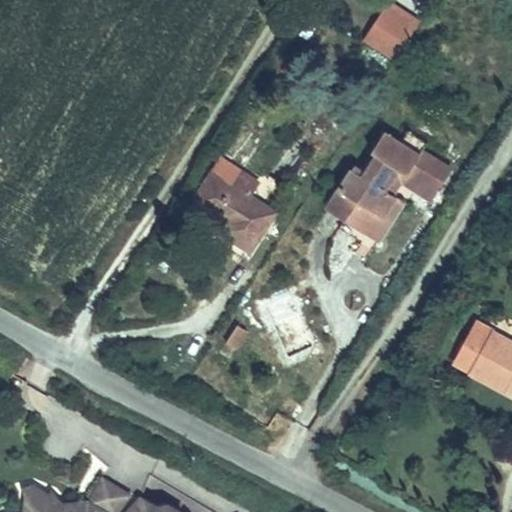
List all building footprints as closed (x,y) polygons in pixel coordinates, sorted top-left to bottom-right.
[(361,41),(394,62),(420,22),(387,0),(361,41)] [(422,150),(427,142),(409,129),(401,142),(410,148),(405,156),(413,161),(421,150),(422,150)] [(385,188),(398,168),(437,192),(452,169),(422,150),(421,150),(413,161),(405,156),(410,148),(401,142),(384,132),(372,150),(378,154),(367,171),(354,163),(330,202),(348,214),(345,219),(371,236),(396,196),(385,188)] [(249,196),(258,182),(222,159),(213,172),(249,196)] [(433,199),(437,192),(398,168),(394,175),(433,199)] [(249,196),(213,172),(194,200),(223,219),(224,216),(230,219),(228,222),(222,231),(250,250),(274,212),(249,196)] [(378,241),(404,201),(396,196),(371,236),(378,241)] [(348,214),(330,202),(327,208),(345,219),(348,214)] [(493,332),(474,322),(469,332),(488,342),(493,332)] [(236,348),(248,331),(237,325),(226,342),(236,348)] [(511,342),(493,332),(488,342),(469,332),(453,360),(472,370),(471,371),(503,389),(505,387),(509,378),(511,380),(511,342)] [(105,511),(115,511),(130,494),(102,477),(89,502),(105,511)] [(23,489),(26,498),(28,504),(35,508),(32,511),(178,511),(167,505),(158,507),(140,498),(128,511),(57,511),(55,507),(60,502),(52,493),(49,495),(34,485),(23,489)] [(32,511),(35,508),(28,504),(26,498),(24,511),(32,511)] [(105,511),(89,502),(88,499),(60,502),(67,511),(105,511)] [(67,511),(60,502),(55,507),(57,511),(67,511)]
